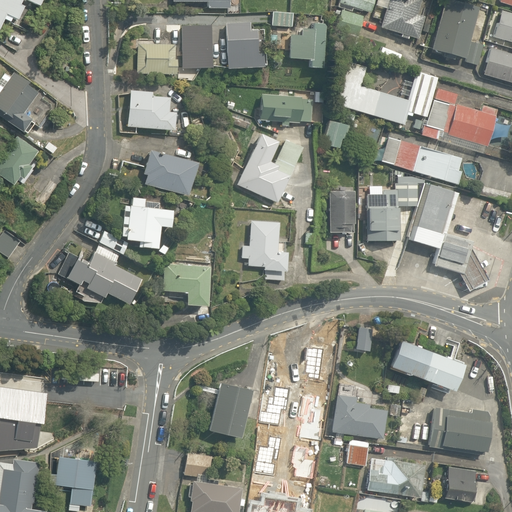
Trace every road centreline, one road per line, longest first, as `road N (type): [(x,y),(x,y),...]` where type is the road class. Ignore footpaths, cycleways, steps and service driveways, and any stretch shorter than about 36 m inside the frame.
road 1 (tertiary): [(511,330),(414,300),(368,296),(307,307),(195,346),(160,347)]
road 2 (residential): [(3,327),(16,282),(94,161),(90,0)]
road 3 (residential): [(140,511),(160,347)]
road 4 (tertiary): [(160,347),(3,327)]
